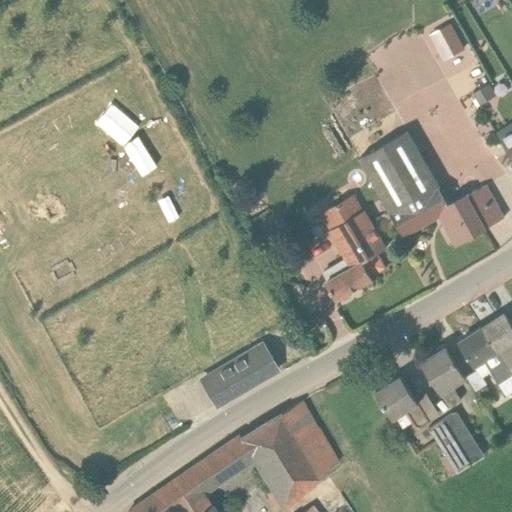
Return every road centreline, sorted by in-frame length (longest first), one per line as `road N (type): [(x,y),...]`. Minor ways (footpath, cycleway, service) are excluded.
road 1 (tertiary): [(102,511),(208,431),(511,259)]
road 2 (unknown): [(292,384),(375,511)]
road 3 (track): [(89,511),(0,396)]
